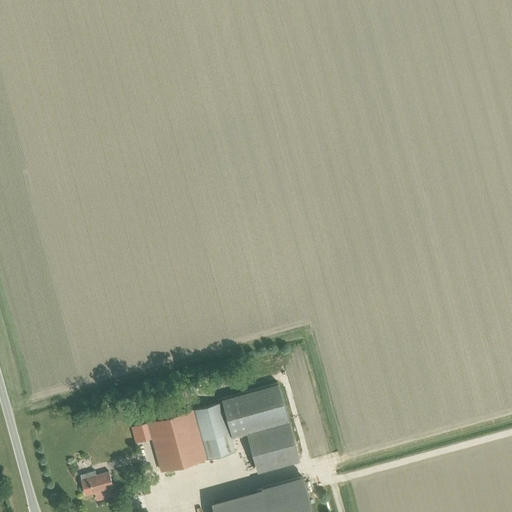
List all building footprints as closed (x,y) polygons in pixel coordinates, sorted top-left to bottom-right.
[(295,396),(295,398),(295,400),(295,402),(295,404),(296,406),(297,408),(297,410),(298,412),(300,413),(301,415),(302,417),(304,418),(305,419),(307,420),(309,421),(310,422),(312,423),(314,424),(316,424),(318,425),(320,425),(322,425),(324,425),(326,424),(328,424),(330,423),(332,422),(334,421),(336,420),(337,419),(339,418),(340,417),(342,415),(343,413),(344,412),(345,410),(346,408),(346,406),(347,404),(347,402),(348,400),(348,398),(348,396),(347,394),(347,392),(346,390),(346,388),(345,386),(344,385),(343,383),(342,381),(340,380),(339,378),(337,377),(336,376),(334,375),(332,374),(330,373),(328,373),(326,372),(324,372),(322,372),(320,372),(318,372),(316,372),(314,373),(312,373),(310,374),(309,375),(307,376),(305,377),(304,378),(302,380),(301,381),(300,383),(298,385),(297,386),(297,388),(296,390),(295,392),(295,394),(295,396)] [(277,383),(221,398),(222,402),(231,437),(248,432),(288,421),(277,383)] [(235,450),(231,437),(222,402),(194,409),(207,458),(235,450)] [(207,458),(194,409),(148,422),(161,470),(207,458)] [(288,421),(248,432),(259,471),(298,460),(288,421)] [(136,442),(148,439),(144,424),(132,427),(136,442)] [(85,495),(113,487),(109,471),(96,475),(95,470),(79,474),(85,495)] [(133,489),(142,486),(138,472),(129,475),(133,489)] [(312,511),(303,476),(212,501),(214,511),(312,511)]
